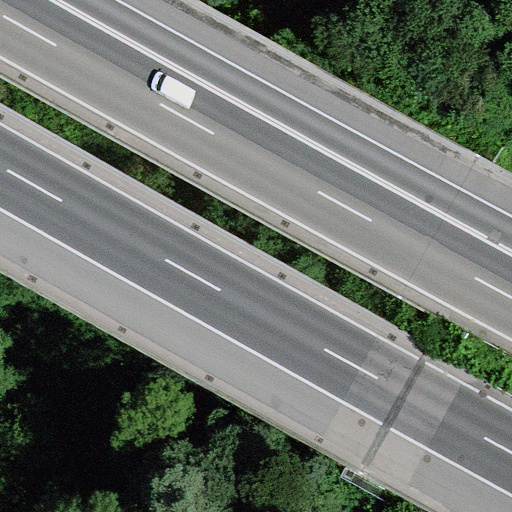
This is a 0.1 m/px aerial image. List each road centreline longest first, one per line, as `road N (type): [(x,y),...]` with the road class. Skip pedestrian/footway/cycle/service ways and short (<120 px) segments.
road 1 (motorway): [(0,162),(511,454)]
road 2 (motorway): [(511,302),(0,16)]
road 3 (motorway): [(511,235),(68,0)]
